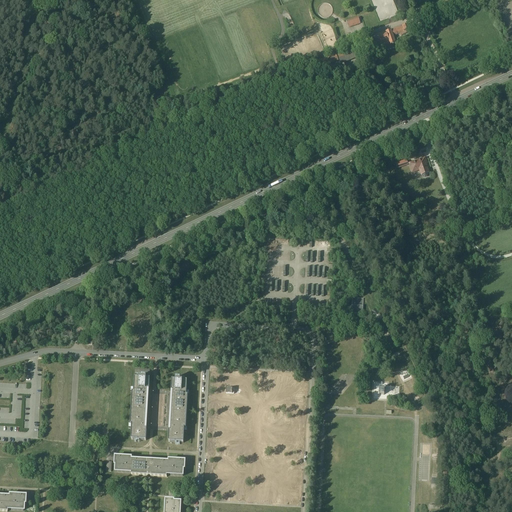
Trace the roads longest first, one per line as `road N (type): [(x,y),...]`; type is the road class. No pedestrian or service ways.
road 1 (primary): [(0,315),(511,74)]
road 2 (track): [(420,117),(468,238),(488,254),(511,251)]
